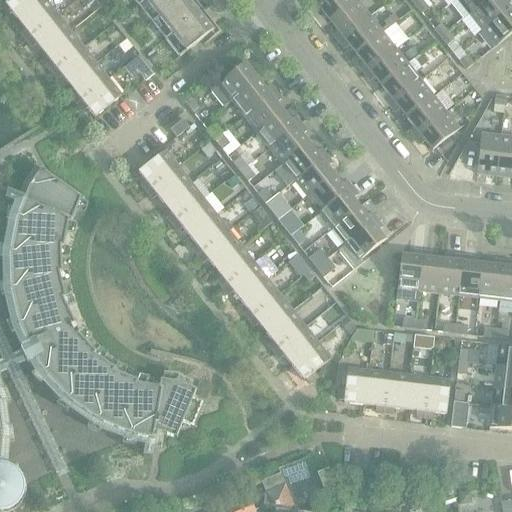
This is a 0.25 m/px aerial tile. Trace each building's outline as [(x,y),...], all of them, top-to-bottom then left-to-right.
[(5,5),(18,21),(45,1),(44,0),(4,0),(7,3),(5,5)] [(204,46),(221,33),(194,0),(134,0),(179,57),(200,41),(204,46)] [(317,6),(331,23),(358,2),(356,0),(315,0),(315,1),(319,5),(317,6)] [(488,0),(457,0),(469,15),(488,0)] [(510,9),(502,0),(488,0),(469,15),(482,31),(510,9)] [(20,33),(26,41),(57,17),(45,1),(18,21),(25,30),(20,33)] [(428,9),(422,1),(415,6),(421,14),(428,9)] [(332,35),(339,43),(370,18),(358,2),(331,23),(337,31),(332,35)] [(511,33),(511,11),(510,9),(482,31),(495,48),(511,33)] [(349,46),(356,55),(397,23),(399,22),(393,15),(383,23),(386,27),(381,31),(370,18),(339,43),(344,50),(349,46)] [(36,44),(43,53),(70,33),(57,17),(26,41),(31,48),(36,44)] [(403,30),(397,23),(356,55),(362,63),(358,67),(364,75),(396,50),(389,41),(403,30)] [(434,30),(440,38),(447,33),(441,25),(434,30)] [(45,66),(51,73),(82,49),(70,33),(43,53),(50,62),(45,66)] [(453,41),(447,33),(440,38),(447,46),(453,41)] [(133,47),(126,40),(119,46),(121,49),(124,54),(132,48),(133,47)] [(418,55),(413,47),(404,54),(410,61),(418,55)] [(62,77),(69,85),(95,65),(82,49),(51,73),(57,80),(62,77)] [(161,59),(154,50),(147,56),(154,64),(161,59)] [(374,78),(382,87),(408,66),(396,50),(364,75),(369,81),(374,78)] [(146,81),(154,75),(139,56),(123,69),(131,80),(140,73),(146,81)] [(421,56),(415,61),(420,68),(426,63),(421,56)] [(466,70),(473,65),(466,57),(459,62),(466,70)] [(224,107),(231,101),(257,80),(245,64),(243,65),(239,61),(231,67),(235,72),(211,91),(224,107)] [(71,98),(76,105),(107,80),(95,65),(69,85),(76,94),(71,98)] [(383,99),(389,107),(421,82),(408,66),(382,87),(388,95),(383,99)] [(120,96),(107,80),(76,105),(82,113),(87,109),(94,117),(120,96)] [(265,90),(257,80),(231,101),(243,117),(275,92),(270,86),(265,90)] [(399,110),(407,119),(434,98),(421,82),(389,107),(394,113),(399,110)] [(281,100),(275,92),(243,117),(256,133),(283,112),(276,104),(281,100)] [(505,106),(506,98),(495,96),(494,105),(505,106)] [(192,112),(199,107),(191,97),(184,103),(192,112)] [(408,130),(415,138),(446,113),(434,98),(407,119),(413,127),(408,130)] [(290,122),(283,112),(256,133),(269,149),(300,124),(295,118),(290,122)] [(459,130),(446,113),(415,138),(420,146),(425,142),(432,151),(459,130)] [(176,137),(189,128),(183,120),(170,130),(176,137)] [(307,132),(300,124),(269,149),(281,165),(308,144),(302,136),(307,132)] [(206,131),(214,140),(221,135),(213,125),(206,131)] [(229,145),(221,135),(214,140),(222,150),(229,145)] [(477,175),(499,177),(503,137),(482,135),(477,175)] [(499,177),(511,179),(511,138),(503,137),(499,177)] [(440,146),(445,152),(454,145),(449,139),(440,146)] [(207,159),(215,153),(209,144),(201,151),(207,159)] [(315,154),(308,144),(281,165),(294,181),(325,156),(321,150),(315,154)] [(140,185),(146,193),(178,168),(165,151),(138,173),(145,182),(140,185)] [(332,164),(325,156),(294,181),(306,197),(333,176),(327,168),(332,164)] [(232,163),(239,172),(246,167),(239,158),(232,163)] [(214,166),(218,172),(224,167),(222,164),(220,162),(214,166)] [(254,176),(246,167),(239,172),(247,182),(254,176)] [(157,197),(164,205),(191,184),(178,168),(146,193),(152,200),(157,197)] [(26,344),(20,347),(28,364),(34,360),(44,376),(69,403),(99,423),(133,437),(152,441),(154,432),(163,434),(175,439),(182,423),(192,427),(202,403),(192,399),(196,391),(174,382),(173,385),(163,383),(163,381),(160,380),(159,389),(144,386),(142,392),(134,389),(137,383),(120,376),(118,381),(111,376),(115,371),(99,360),(96,365),(90,359),(95,355),(82,341),(78,345),(74,338),(79,334),(65,307),(60,309),(58,301),(65,299),(60,282),(55,283),(54,274),(61,274),(61,256),(55,256),(56,248),(63,249),(66,231),(60,230),(64,222),(70,224),(77,207),(71,205),(76,198),(82,202),(83,200),(40,170),(29,186),(15,220),(9,256),(9,292),(18,328),(26,344)] [(232,189),(240,183),(234,176),(227,182),(232,189)] [(341,186),(333,176),(306,197),(319,213),(351,188),(346,182),(341,186)] [(165,218),(171,225),(203,200),(191,184),(164,205),(170,214),(165,218)] [(357,196),(351,188),(319,213),(331,229),(358,207),(352,200),(357,196)] [(257,195),(264,204),(271,199),(264,190),(257,195)] [(4,201),(15,205),(19,196),(7,191),(4,201)] [(250,214),(258,207),(252,199),(243,206),(250,214)] [(280,209),(271,199),(264,204),(272,215),(280,209)] [(182,229),(189,237),(216,216),(203,200),(171,225),(177,232),(182,229)] [(366,218),(358,207),(331,229),(344,245),(376,220),(371,214),(366,218)] [(264,230),(272,223),(264,214),(257,220),(264,230)] [(191,250),(197,257),(229,232),(216,216),(189,237),(196,246),(191,250)] [(383,228),(376,220),(344,245),(338,250),(354,270),(365,261),(362,258),(385,241),(378,232),(383,228)] [(282,227),(290,236),(297,231),(290,221),(282,227)] [(305,240),(297,231),(290,236),(297,246),(305,240)] [(207,261),(214,269),(241,248),(229,232),(197,257),(202,264),(207,261)] [(216,281),(222,289),(254,264),(241,248),(214,269),(221,278),(216,281)] [(397,289),(417,291),(422,252),(413,251),(412,256),(401,254),(397,289)] [(432,253),(422,252),(417,291),(437,294),(442,259),(432,258),(432,253)] [(308,259),(315,268),(322,262),(315,254),(308,259)] [(303,276),(310,271),(298,255),(289,262),(301,278),(303,276)] [(453,260),(442,259),(437,294),(458,296),(463,257),(454,256),(453,260)] [(473,258),(463,257),(458,296),(478,299),(482,264),(473,263),(473,258)] [(493,265),(482,264),(478,299),(498,301),(503,261),(494,260),(493,265)] [(511,262),(503,261),(498,301),(511,302),(511,267),(511,268),(511,262)] [(330,273),(322,262),(315,268),(323,278),(330,273)] [(232,292),(239,301),(266,280),(254,264),(222,289),(228,296),(232,292)] [(310,271),(303,276),(309,283),(315,278),(310,271)] [(241,313),(247,321),(279,296),(266,280),(239,301),(246,310),(241,313)] [(258,324),(265,333),(292,312),(279,296),(247,321),(253,328),(258,324)] [(267,346),(273,353),(304,328),(292,312),(265,333),(271,342),(267,346)] [(401,328),(413,330),(414,320),(402,319),(401,328)] [(348,320),(341,325),(350,337),(354,333),(356,330),(348,320)] [(427,322),(414,320),(413,330),(426,331),(427,322)] [(444,333),(454,334),(455,325),(445,324),(444,333)] [(469,327),(455,325),(454,334),(468,336),(469,327)] [(283,356),(290,365),(317,343),(304,328),(273,353),(278,360),(283,356)] [(354,333),(349,341),(372,343),(373,331),(369,331),(357,329),(356,330),(354,333)] [(484,338),(494,339),(495,330),(485,329),(484,338)] [(511,334),(511,331),(495,330),(494,339),(511,341),(511,334)] [(405,343),(406,335),(394,334),(393,343),(405,344),(405,343)] [(391,346),(392,336),(384,335),(383,345),(391,346)] [(414,344),(413,349),(421,350),(421,346),(422,337),(414,336),(414,344)] [(445,344),(443,341),(439,341),(436,343),(435,348),(438,350),(442,351),(445,348),(445,344)] [(330,360),(317,343),(290,365),(303,381),(305,380),(309,385),(317,378),(313,373),(330,360)] [(511,347),(498,346),(496,367),(511,368),(511,347)] [(459,350),(457,362),(469,364),(470,351),(459,350)] [(467,375),(469,364),(457,362),(456,374),(467,375)] [(511,368),(496,367),(493,387),(511,389),(511,368)] [(365,406),(367,392),(370,372),(352,370),(349,391),(340,390),(339,400),(348,401),(348,404),(365,406)] [(374,413),(384,414),(389,375),(370,372),(368,388),(367,392),(366,406),(375,407),(374,413)] [(408,377),(389,375),(384,414),(393,415),(393,409),(404,410),(408,377)] [(414,418),(423,419),(428,379),(408,377),(404,410),(415,412),(414,418)] [(450,382),(428,379),(423,419),(433,420),(434,414),(446,415),(450,382)] [(511,389),(493,387),(491,407),(511,409),(511,389)] [(455,391),(453,403),(463,404),(464,393),(455,391)] [(468,405),(463,404),(453,403),(451,424),(466,426),(468,405)] [(511,409),(491,407),(488,428),(511,431),(511,409)] [(0,510),(6,510),(13,507),(19,501),(22,494),(17,493),(12,477),(17,473),(14,471),(12,469),(9,468),(7,467),(4,477),(0,475),(0,467),(3,434),(0,411),(0,510)] [(154,448),(145,446),(142,458),(152,459),(154,448)] [(294,508),(321,497),(305,458),(278,469),(294,508)] [(325,491),(336,486),(328,468),(317,473),(325,491)] [(270,504),(288,497),(284,486),(266,493),(270,504)] [(471,500),(470,492),(458,493),(459,505),(468,504),(471,500)] [(511,511),(511,500),(501,502),(502,511),(511,511)] [(229,511),(254,511),(249,501),(229,510),(229,511)]
